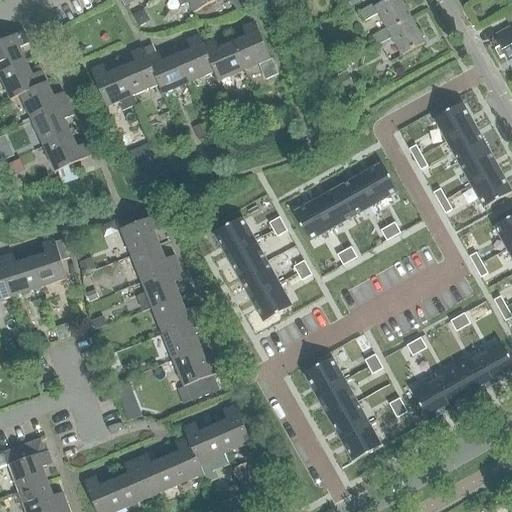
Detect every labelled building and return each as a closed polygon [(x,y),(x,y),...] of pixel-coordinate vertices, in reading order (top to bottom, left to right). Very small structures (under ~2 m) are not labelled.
[(119,0),(124,8),(138,0),(119,0)] [(176,0),(180,7),(188,2),(194,13),(217,0),(176,0)] [(380,13),(388,28),(409,16),(400,0),(387,0),(376,6),(375,3),(360,11),(366,21),(380,13)] [(409,16),(388,28),(374,36),(379,45),(393,37),(403,55),(424,43),(409,16)] [(246,36),(231,42),(243,70),(258,64),(265,81),(279,75),(272,58),(270,59),(253,21),(241,27),(246,36)] [(511,28),(497,36),(499,40),(497,41),(509,63),(511,61),(511,28)] [(25,32),(3,43),(0,36),(0,75),(26,63),(20,49),(30,44),(25,32)] [(191,48),(177,55),(189,84),(215,73),(203,43),(198,34),(187,39),(191,48)] [(219,81),(243,70),(231,42),(217,49),(213,39),(203,43),(215,73),(219,81)] [(135,62),(122,68),(134,97),(160,85),(148,56),(143,46),(131,52),(135,62)] [(164,95),(189,84),(177,55),(162,61),(158,52),(148,56),(160,85),(164,95)] [(26,63),(0,75),(0,77),(11,102),(21,98),(49,85),(43,73),(33,78),(26,63)] [(108,108),(118,104),(122,112),(136,106),(132,98),(134,97),(122,68),(108,74),(103,64),(91,70),(108,108)] [(347,70),(331,78),(339,95),(356,86),(347,70)] [(55,98),(49,85),(21,98),(32,123),(70,104),(65,94),(55,98)] [(32,123),(43,148),(71,134),(65,120),(75,115),(70,104),(32,123)] [(462,104),(433,120),(446,143),(474,127),(462,104)] [(204,123),(192,128),(198,143),(210,138),(204,123)] [(474,127),(446,143),(458,164),(486,149),(474,127)] [(71,134),(43,148),(55,173),(94,155),(88,143),(78,148),(71,134)] [(415,146),(408,150),(414,161),(421,157),(415,146)] [(486,149),(458,164),(470,186),(499,170),(486,149)] [(421,157),(414,161),(420,171),(427,167),(421,157)] [(381,164),(359,176),(375,205),(397,192),(381,164)] [(499,170),(470,186),(483,209),(511,193),(499,170)] [(359,176),(337,189),(353,217),(375,205),(359,176)] [(337,189),(316,201),(332,229),(353,217),(337,189)] [(440,190),(433,194),(438,204),(446,200),(440,190)] [(446,200),(438,204),(444,215),(451,211),(446,200)] [(316,201),(294,213),(310,242),(332,229),(316,201)] [(120,230),(131,256),(159,244),(154,231),(164,227),(158,214),(120,230)] [(511,217),(493,228),(506,250),(511,246),(511,217)] [(241,218),(213,234),(226,257),(254,241),(241,218)] [(279,218),(268,224),(272,231),(283,225),(279,218)] [(394,223),(387,227),(393,238),(400,234),(394,223)] [(283,225),(272,231),(276,238),(287,232),(283,225)] [(387,227),(380,231),(386,242),(393,238),(387,227)] [(46,255),(31,260),(40,288),(67,279),(61,261),(70,258),(64,240),(55,243),(54,239),(42,243),(46,255)] [(254,241),(226,257),(238,279),(266,263),(254,241)] [(165,260),(159,244),(131,256),(141,282),(179,266),(175,256),(165,260)] [(350,248),(343,252),(349,262),(356,258),(350,248)] [(343,252),(336,256),(342,266),(349,262),(343,252)] [(12,253),(0,257),(13,297),(40,288),(31,260),(16,265),(12,253)] [(475,254),(468,257),(474,268),(481,264),(475,254)] [(0,301),(13,297),(0,257),(0,256),(0,301)] [(90,259),(78,263),(83,275),(94,271),(90,259)] [(303,262),(293,268),(297,275),(307,269),(303,262)] [(266,263),(238,279),(250,300),(279,284),(266,263)] [(481,264),(474,268),(480,278),(487,274),(481,264)] [(184,278),(179,266),(141,282),(145,292),(135,296),(142,312),(151,308),(152,309),(180,297),(174,282),(184,278)] [(307,269),(297,275),(301,282),(311,276),(307,269)] [(279,284),(250,300),(263,323),(291,307),(279,284)] [(152,309),(162,335),(200,319),(196,308),(186,312),(180,297),(152,309)] [(500,297),(493,301),(499,312),(506,308),(500,297)] [(506,308),(499,312),(504,322),(511,318),(506,308)] [(463,314),(456,318),(462,329),(469,325),(463,314)] [(105,326),(102,316),(91,320),(94,330),(105,326)] [(456,318),(449,322),(455,333),(462,329),(456,318)] [(205,331),(200,319),(162,335),(172,361),(201,349),(195,335),(205,331)] [(70,326),(54,332),(57,341),(74,335),(70,326)] [(16,351),(28,348),(25,337),(13,340),(16,351)] [(420,339),(413,343),(419,353),(426,349),(420,339)] [(413,343),(406,346),(412,357),(419,353),(413,343)] [(511,364),(500,344),(478,356),(494,385),(511,374),(511,364)] [(183,387),(186,386),(192,401),(219,390),(213,375),(221,372),(216,360),(207,364),(201,349),(172,361),(183,387)] [(374,355),(364,361),(368,368),(378,362),(374,355)] [(478,356),(456,368),(472,397),(494,385),(478,356)] [(331,359),(303,375),(316,397),(344,382),(331,359)] [(378,362),(368,368),(372,375),(382,369),(378,362)] [(456,368),(434,381),(450,409),(472,397),(456,368)] [(434,381),(412,393),(428,422),(450,409),(434,381)] [(344,382),(316,397),(328,419),(356,403),(344,382)] [(399,399),(388,405),(392,412),(403,406),(399,399)] [(356,403),(328,419),(340,441),(368,425),(356,403)] [(227,421),(213,427),(224,455),(251,443),(235,404),(222,410),(227,421)] [(403,406),(392,412),(396,419),(407,413),(403,406)] [(199,466),(224,455),(213,427),(198,434),(193,422),(182,427),(186,437),(199,466)] [(368,425),(340,441),(352,462),(351,463),(352,464),(381,448),(368,425)] [(202,475),(199,466),(186,437),(174,442),(179,453),(165,459),(177,486),(202,475)] [(3,453),(19,493),(47,483),(41,467),(52,463),(47,451),(45,452),(40,439),(3,453)] [(151,497),(177,486),(165,459),(151,465),(146,454),(135,459),(151,497)] [(125,508),(151,497),(135,459),(124,464),(129,475),(114,481),(125,508)] [(250,473),(236,479),(245,501),(259,495),(250,473)] [(96,511),(115,511),(125,508),(114,481),(99,487),(95,476),(83,481),(96,511)] [(19,493),(25,511),(48,511),(67,505),(63,494),(52,498),(47,483),(19,493)]
